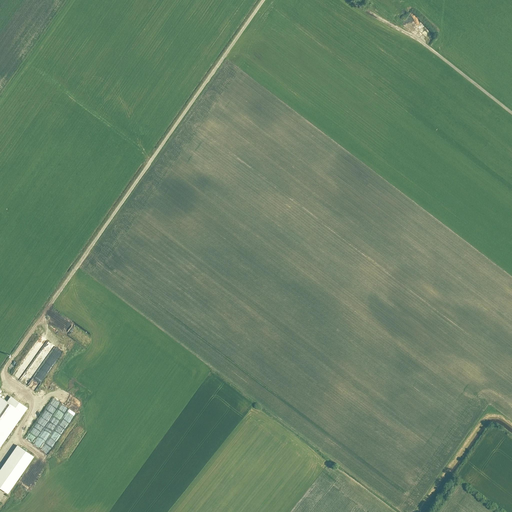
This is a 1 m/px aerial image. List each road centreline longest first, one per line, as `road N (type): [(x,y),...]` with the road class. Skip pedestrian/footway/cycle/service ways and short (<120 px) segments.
road 1 (track): [(264,0),(8,362),(3,373),(32,410),(0,456)]
road 2 (track): [(511,113),(362,0)]
